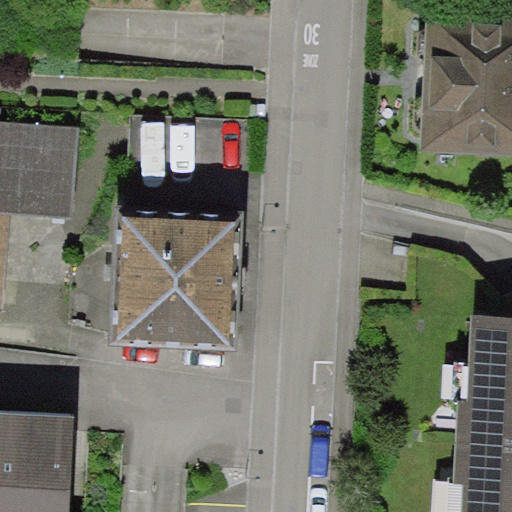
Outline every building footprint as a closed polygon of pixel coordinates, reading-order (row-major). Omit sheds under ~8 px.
[(511,146),(511,12),(433,11),(429,145),(511,146)] [(69,123),(0,119),(0,211),(65,215),(69,123)] [(248,219),(133,213),(126,339),(242,345),(248,219)] [(511,511),(511,312),(472,310),(461,511),(511,511)] [(0,511),(68,511),(73,415),(0,411),(0,511)]
